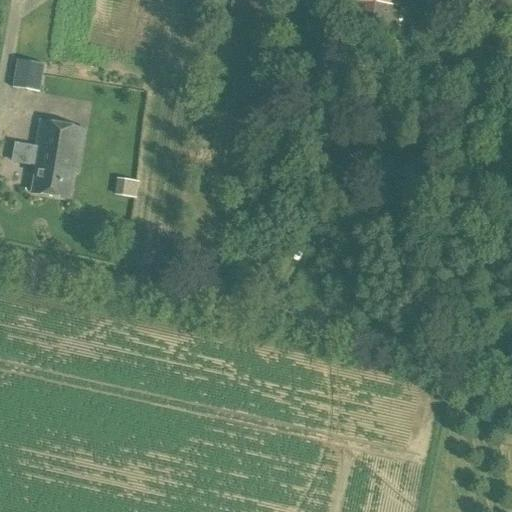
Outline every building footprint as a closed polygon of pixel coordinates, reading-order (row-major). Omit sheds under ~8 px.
[(397,0),(343,0),(343,4),(348,4),(345,32),(393,38),(397,0)] [(485,76),(486,56),(460,54),(458,74),(485,76)] [(39,93),(44,65),(18,61),(13,89),(39,93)] [(448,88),(450,70),(424,68),(423,86),(448,88)] [(418,98),(420,76),(403,74),(401,96),(418,98)] [(75,175),(82,132),(37,124),(33,147),(14,144),(11,164),(34,168),(29,196),(67,203),(72,175),(75,175)] [(126,198),(142,201),(145,184),(130,181),(126,198)]
